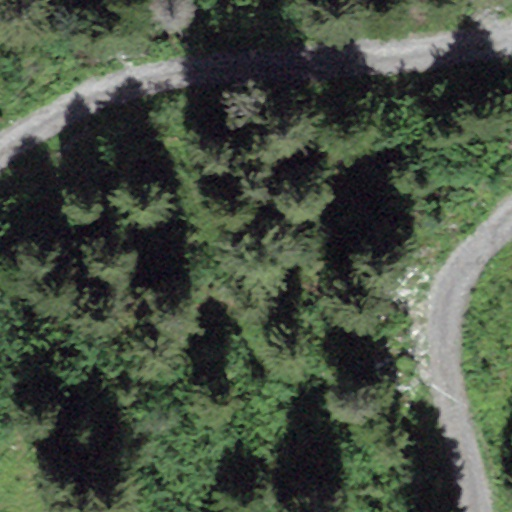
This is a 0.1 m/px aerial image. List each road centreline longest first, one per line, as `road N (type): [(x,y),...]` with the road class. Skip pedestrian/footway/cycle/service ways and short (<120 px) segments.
road 1 (track): [(511,38),(93,96),(0,164)]
road 2 (track): [(464,511),(434,327),(470,255),(511,217)]
